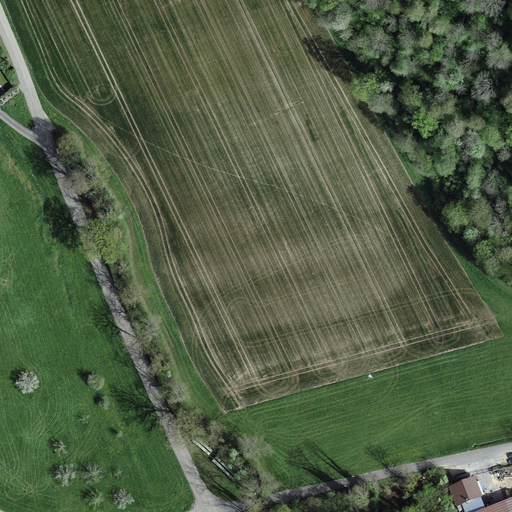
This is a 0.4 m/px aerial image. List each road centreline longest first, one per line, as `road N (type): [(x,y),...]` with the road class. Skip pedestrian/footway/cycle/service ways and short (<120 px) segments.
road 1 (unclassified): [(0,16),(99,269),(209,511)]
road 2 (residential): [(511,446),(219,511)]
